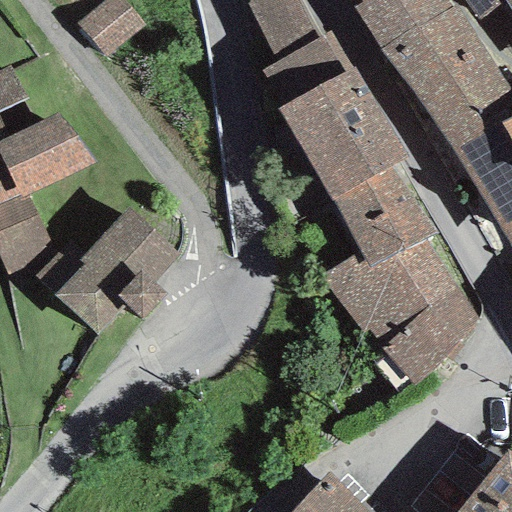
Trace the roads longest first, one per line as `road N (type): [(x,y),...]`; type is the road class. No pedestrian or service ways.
road 1 (tertiary): [(324,0),(461,251),(511,378)]
road 2 (unclassified): [(29,0),(158,167),(190,233),(209,332)]
road 3 (unclassified): [(209,332),(242,275),(254,221),(234,68),(214,0)]
road 4 (unclassified): [(16,511),(134,388),(209,332)]
